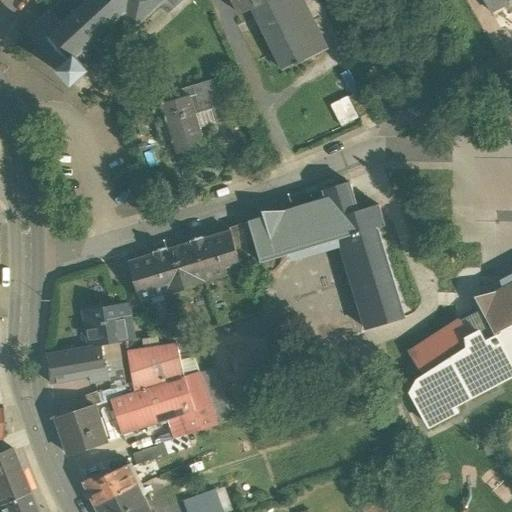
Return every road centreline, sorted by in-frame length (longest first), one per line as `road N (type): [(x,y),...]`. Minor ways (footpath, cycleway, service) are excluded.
road 1 (residential): [(23,269),(272,191),(351,147)]
road 2 (tertiary): [(23,269),(27,403),(74,511)]
road 3 (residential): [(351,147),(355,155),(433,160),(511,128)]
road 4 (residential): [(351,147),(494,60)]
